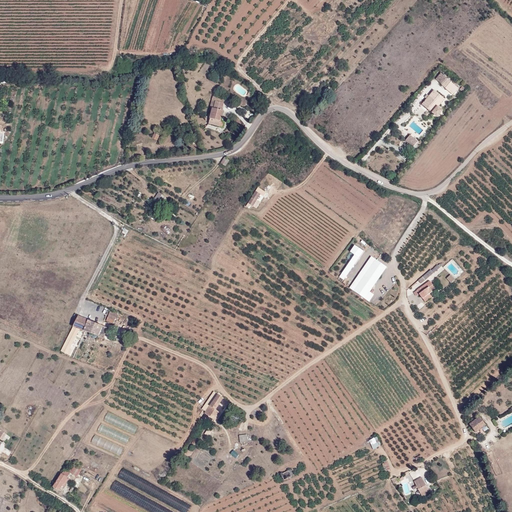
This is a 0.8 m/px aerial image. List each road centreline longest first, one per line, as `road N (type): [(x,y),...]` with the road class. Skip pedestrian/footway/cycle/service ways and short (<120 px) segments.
road 1 (track): [(70,190),(111,218),(117,233),(81,313),(205,366),(247,408),(402,301)]
road 2 (track): [(425,196),(394,259),(402,301),(469,436),(434,455)]
road 3 (residential): [(269,108),(229,153),(141,163),(70,190),(0,195)]
road 4 (unclassified): [(511,125),(425,196),(347,164),(289,111),(269,108)]
road 5 (track): [(291,0),(238,67),(274,107)]
